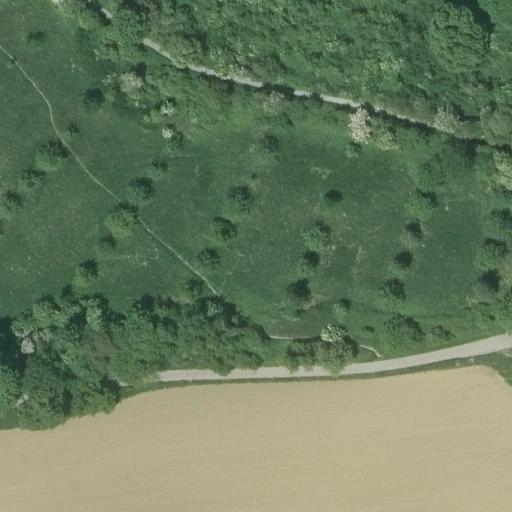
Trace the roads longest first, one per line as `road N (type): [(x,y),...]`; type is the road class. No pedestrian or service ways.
road 1 (track): [(0,48),(81,135),(144,226),(255,331),(419,361)]
road 2 (track): [(0,411),(158,375),(323,372),(511,342)]
road 3 (track): [(511,147),(169,55),(87,0)]
